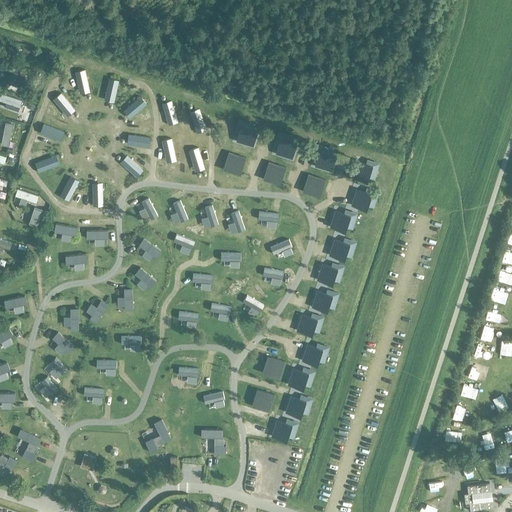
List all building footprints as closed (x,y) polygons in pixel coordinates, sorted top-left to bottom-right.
[(5,61),(3,66),(8,68),(12,57),(6,55),(4,61),(5,61)] [(16,85),(22,65),(15,63),(9,82),(16,85)] [(80,93),(90,91),(85,70),(75,72),(80,93)] [(103,101),(114,103),(119,80),(108,78),(103,101)] [(0,99),(21,106),(23,99),(1,93),(0,96),(0,99)] [(67,115),(74,109),(60,93),(54,99),(67,115)] [(141,97),(124,111),(131,119),(148,104),(141,97)] [(169,125),(178,122),(171,99),(161,103),(169,125)] [(197,133),(206,130),(199,108),(189,111),(197,133)] [(236,141),(253,147),(257,131),(253,130),(255,124),(238,119),(234,131),(239,133),(236,141)] [(1,146),(10,147),(14,124),(5,122),(1,146)] [(61,140),(64,132),(45,124),(42,132),(61,140)] [(275,153),(292,159),(296,143),(292,142),(294,136),(277,131),(274,143),(278,145),(275,153)] [(151,137),(128,134),(126,145),(149,148),(151,137)] [(193,148),(192,136),(178,137),(178,148),(193,148)] [(167,163),(177,160),(172,138),(162,140),(167,163)] [(315,166),(331,172),(336,156),(332,155),(333,149),(317,144),(313,156),(317,158),(315,166)] [(196,172),(205,170),(198,147),(189,150),(196,172)] [(245,157),(229,152),(223,167),(241,172),(245,157)] [(138,176),(144,170),(128,155),(122,162),(138,176)] [(60,166),(57,156),(36,162),(39,172),(60,166)] [(372,165),(365,163),(356,160),(351,177),(367,182),(368,178),(372,165)] [(285,167),(269,162),(263,176),(281,182),(285,167)] [(325,179),(308,174),(303,189),(320,194),(325,179)] [(78,181),(69,177),(60,194),(69,199),(78,181)] [(8,181),(0,178),(0,185),(6,187),(8,181)] [(102,183),(92,183),(93,205),(103,205),(102,183)] [(18,188),(16,195),(36,202),(39,195),(18,188)] [(366,210),(368,206),(372,193),(365,191),(356,188),(351,205),(366,210)] [(151,220),(158,217),(148,198),(141,201),(151,220)] [(180,222),(187,219),(180,199),(173,201),(180,222)] [(212,227),(219,224),(212,204),(204,207),(212,227)] [(246,230),(239,210),(231,213),(238,233),(246,230)] [(350,215),(343,213),(334,210),(329,227),(345,232),(346,227),(350,215)] [(278,222),(279,213),(259,211),(258,220),(278,222)] [(77,228),(57,224),(55,232),(75,236),(77,228)] [(274,228),(275,240),(291,239),(290,228),(274,228)] [(109,231),(87,231),(87,239),(109,239),(109,231)] [(197,241),(176,234),(173,242),(194,249),(197,241)] [(85,251),(84,238),(69,239),(69,252),(85,251)] [(343,241),(334,238),(329,256),(344,260),(346,256),(349,243),(343,241)] [(162,250),(143,239),(139,245),(158,257),(162,250)] [(0,240),(0,247),(10,250),(12,243),(0,240)] [(290,240),(269,248),(272,254),(293,247),(290,240)] [(66,254),(66,264),(87,262),(86,253),(66,254)] [(338,268),(331,266),(322,263),(316,280),(332,285),(334,281),(338,268)] [(139,266),(133,272),(151,289),(157,283),(139,266)] [(285,272),(264,268),(263,276),(283,280),(285,272)] [(214,276),(193,274),(192,281),(213,283),(214,276)] [(223,288),(239,287),(238,275),(222,275),(223,288)] [(133,286),(123,287),(124,310),(134,309),(133,286)] [(237,303),(236,290),(222,291),(222,304),(237,303)] [(325,293),(317,290),(311,307),(327,312),(328,307),(332,295),(325,293)] [(7,308),(28,304),(26,296),(5,300),(7,308)] [(266,306),(247,296),(244,302),(262,312),(266,306)] [(101,300),(90,318),(97,322),(108,305),(101,300)] [(231,306),(212,302),(210,310),(230,313),(231,306)] [(70,308),(71,330),(79,330),(78,308),(70,308)] [(200,312),(178,310),(177,318),(199,321),(200,312)] [(318,319),(309,317),(301,314),(296,330),(312,336),(313,332),(318,319)] [(216,323),(219,339),(233,337),(230,321),(216,323)] [(9,328),(0,332),(0,343),(13,335),(9,328)] [(52,339),(68,353),(73,346),(58,332),(52,339)] [(142,337),(121,336),(121,344),(141,345),(142,337)] [(511,340),(504,340),(503,351),(511,351),(511,340)] [(322,348),(316,346),(307,344),(301,360),(317,366),(318,361),(322,348)] [(487,358),(489,350),(477,346),(475,355),(487,358)] [(261,373),(279,378),(285,361),(267,356),(261,373)] [(50,362),(62,375),(67,371),(55,358),(50,362)] [(116,361),(96,360),(95,368),(116,369),(116,361)] [(0,365),(0,373),(11,370),(8,362),(0,365)] [(199,368),(179,366),(179,374),(199,375),(199,368)] [(476,378),(479,370),(469,367),(466,375),(476,378)] [(308,373),(300,370),(293,368),(287,384),(303,390),(304,386),(308,373)] [(58,389),(47,377),(40,382),(51,395),(58,389)] [(462,383),(460,393),(471,396),(474,385),(462,383)] [(185,405),(185,387),(169,386),(169,405),(185,405)] [(104,389),(84,388),(83,396),(103,397),(104,389)] [(268,412),(274,395),(257,389),(251,406),(268,412)] [(223,392),(204,396),(206,404),(224,400),(223,392)] [(498,410),(508,406),(502,392),(492,396),(498,410)] [(16,393),(0,393),(0,401),(16,401),(16,393)] [(300,418),(302,413),(306,401),(299,398),(290,395),(284,413),(300,418)] [(478,403),(482,417),(492,414),(488,400),(478,403)] [(454,406),(454,417),(465,417),(466,407),(454,406)] [(163,443),(172,438),(162,419),(154,423),(163,443)] [(284,423),(276,420),(271,437),(286,442),(288,437),(292,425),(284,423)] [(40,437),(21,428),(17,436),(37,445),(40,437)] [(511,438),(511,437),(510,429),(501,431),(503,440),(511,438)] [(202,430),(202,438),(224,439),(224,431),(202,430)] [(442,445),(456,443),(454,432),(441,434),(442,445)] [(467,451),(476,451),(477,437),(468,437),(467,451)] [(153,439),(145,442),(150,453),(158,449),(153,439)] [(214,446),(214,454),(226,455),(226,447),(214,446)] [(500,473),(510,471),(508,456),(497,458),(500,473)] [(429,474),(436,476),(435,479),(442,481),(446,468),(432,464),(429,474)] [(493,508),(492,500),(490,501),(488,491),(490,491),(489,483),(467,486),(468,494),(464,494),(465,503),(469,503),(470,511),(493,508)]
